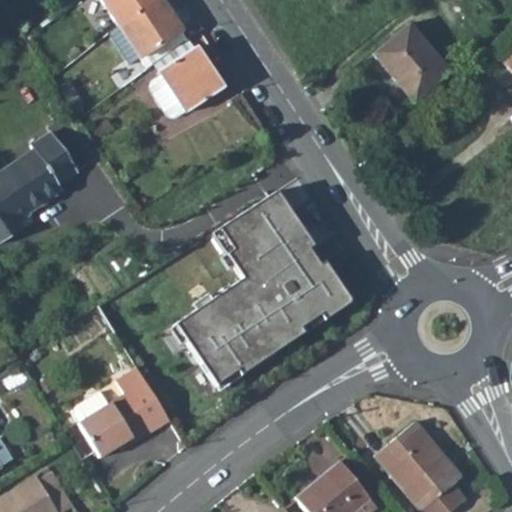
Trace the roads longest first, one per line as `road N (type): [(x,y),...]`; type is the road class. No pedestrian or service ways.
road 1 (residential): [(221,0),(414,288)]
road 2 (tertiary): [(399,346),(232,449),(160,511)]
